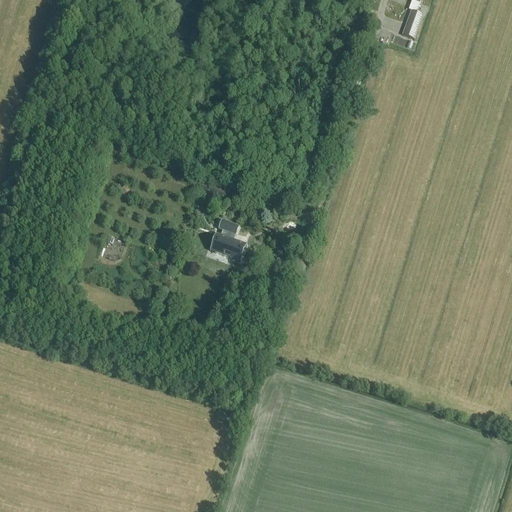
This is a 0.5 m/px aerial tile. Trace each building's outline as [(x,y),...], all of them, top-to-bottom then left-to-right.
[(424,17),(410,12),(401,37),(415,42),(424,17)] [(232,202),(236,191),(203,179),(199,190),(232,202)] [(127,188),(120,193),(126,200),(132,195),(127,188)] [(222,232),(214,254),(240,264),(241,264),(241,263),(240,263),(239,262),(241,256),(242,256),(243,254),(242,254),(243,252),(245,247),(246,248),(247,247),(246,247),(233,242),(234,237),(236,237),(236,236),(237,234),(239,229),(239,228),(222,222),(221,222),(221,223),(219,230),(218,230),(218,231),(219,231),(222,232)] [(194,239),(210,245),(213,236),(200,231),(198,235),(195,234),(194,239)] [(166,285),(164,290),(167,294),(171,295),(175,293),(176,288),(174,284),(170,283),(166,285)] [(248,312),(253,293),(243,290),(235,317),(242,319),(244,311),(248,312)]
